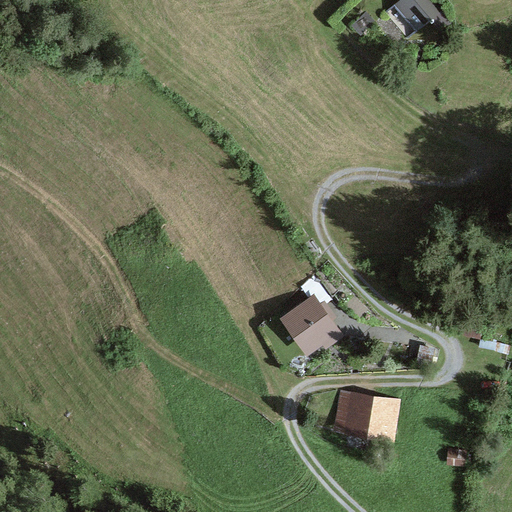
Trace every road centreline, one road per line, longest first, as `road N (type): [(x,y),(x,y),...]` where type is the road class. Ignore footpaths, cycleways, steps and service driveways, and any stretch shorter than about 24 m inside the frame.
road 1 (track): [(356,511),(310,463),(291,428),(291,403),(315,383),(439,377),(454,359),(444,336),(378,302),(340,262),(319,223),(322,195),(355,173),(454,180),(511,154)]
road 2 (track): [(495,157),(391,90),(342,34)]
